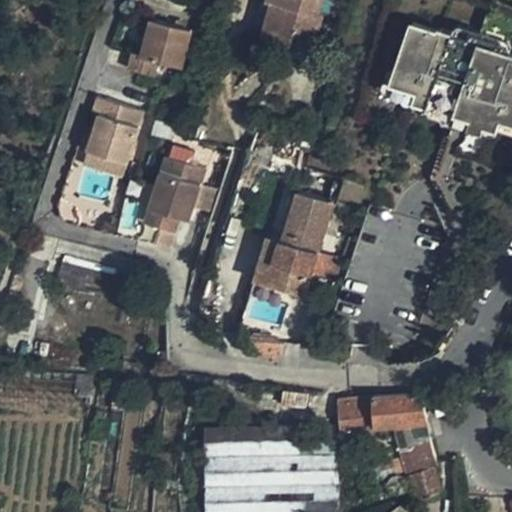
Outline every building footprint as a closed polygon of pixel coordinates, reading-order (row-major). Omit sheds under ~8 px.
[(274,0),(267,0),(259,32),(267,34),(274,0)] [(274,0),(267,34),(308,45),(317,8),(311,6),(305,4),(305,0),(274,0)] [(195,23),(155,13),(147,49),(135,46),(132,62),(159,69),(162,54),(186,60),(195,23)] [(511,122),(511,54),(417,22),(396,82),(422,91),(418,101),(431,105),(428,113),(446,119),(449,109),(460,79),(471,82),(460,113),(474,118),(471,128),(491,136),(493,128),(500,130),(504,120),(511,122)] [(449,109),(460,113),(471,82),(460,79),(449,109)] [(114,152),(135,158),(150,105),(103,91),(98,107),(104,109),(93,146),(114,152)] [(114,152),(93,146),(88,159),(110,166),(114,152)] [(209,179),(213,163),(170,151),(152,217),(185,227),(188,215),(198,218),(201,208),(209,179)] [(209,179),(201,208),(214,211),(221,183),(209,179)] [(309,292),(340,197),(305,186),(289,235),(274,281),(309,292)] [(274,281),(289,235),(276,231),(261,277),(274,281)] [(64,254),(55,290),(143,311),(152,275),(64,254)] [(0,366),(0,410),(87,418),(91,374),(0,366)] [(114,371),(111,409),(124,410),(126,372),(114,371)] [(339,392),(342,421),(393,415),(409,415),(426,416),(419,393),(369,394),(339,392)] [(209,426),(205,511),(289,511),(289,505),(338,499),(328,411),(209,426)] [(411,426),(409,415),(393,415),(398,437),(402,447),(415,444),(411,426)] [(428,422),(426,416),(409,415),(411,426),(428,422)] [(428,422),(411,426),(415,444),(402,447),(407,470),(412,469),(431,463),(436,462),(428,422)] [(439,492),(431,463),(412,469),(418,489),(420,499),(439,492)]
